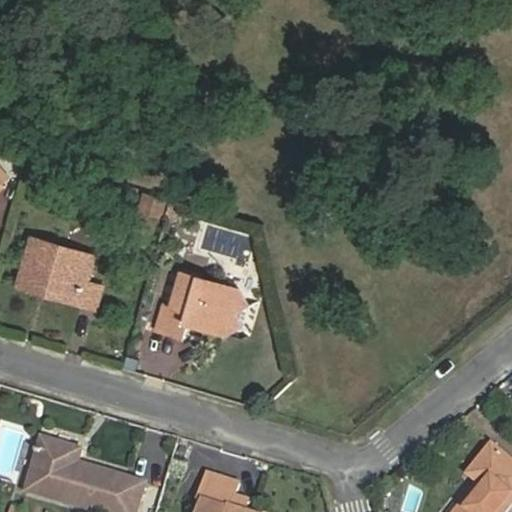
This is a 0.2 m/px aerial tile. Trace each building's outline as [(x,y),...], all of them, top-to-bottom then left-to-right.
[(171,198),(167,211),(177,214),(181,201),(171,198)] [(20,287),(42,292),(43,286),(84,296),(90,272),(95,255),(34,239),(20,287)] [(90,272),(84,296),(100,300),(106,276),(90,272)] [(239,290),(186,275),(177,307),(166,303),(159,330),(188,339),(189,335),(191,326),(208,330),(227,335),(239,290)] [(43,286),(42,292),(82,304),(84,296),(43,286)] [(239,290),(227,335),(246,326),(241,318),(243,312),(251,308),(239,290)] [(191,326),(189,335),(205,339),(208,330),(191,326)] [(84,451),(44,438),(29,490),(102,511),(137,511),(146,484),(80,464),(84,451)] [(507,511),(511,506),(511,460),(495,446),(472,474),(483,484),(459,511),(507,511)] [(239,484),(208,475),(200,502),(204,503),(201,511),(245,511),(249,501),(235,497),(239,484)]
